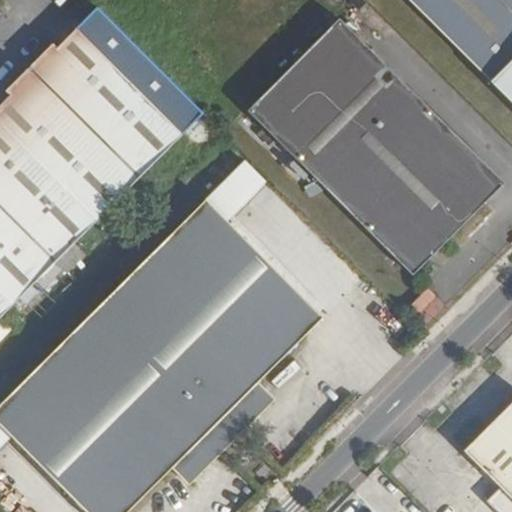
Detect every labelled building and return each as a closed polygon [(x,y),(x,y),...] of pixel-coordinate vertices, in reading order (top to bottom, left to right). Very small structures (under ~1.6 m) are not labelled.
[(511,0),(417,0),(511,94),(511,0)] [(508,178),(343,13),(251,105),(416,270),(508,178)] [(0,315),(188,127),(82,22),(62,41),(59,37),(11,85),(14,89),(0,103),(0,315)] [(327,312),(209,194),(0,404),(0,416),(95,511),(127,511),(177,462),(193,479),(278,394),(262,377),(327,312)] [(410,305),(427,324),(446,306),(429,288),(410,305)] [(511,511),(511,400),(467,446),(504,483),(490,497),(504,511),(511,511)]
